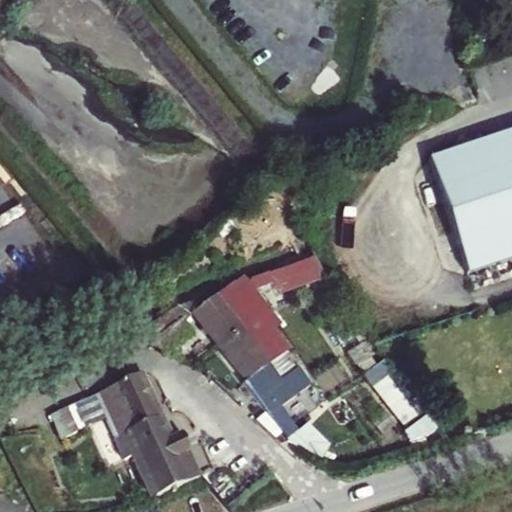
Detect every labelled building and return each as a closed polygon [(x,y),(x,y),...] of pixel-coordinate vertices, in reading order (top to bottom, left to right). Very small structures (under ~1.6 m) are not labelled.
[(511,131),(430,161),(472,277),(511,262),(511,131)] [(276,288),(271,275),(256,280),(260,294),(276,288)] [(230,290),(194,320),(219,349),(255,320),(230,290)] [(255,320),(219,349),(232,364),(245,378),(259,367),(278,350),(262,333),(268,328),(258,317),(255,320)] [(278,350),(259,367),(245,378),(247,381),(244,385),(291,438),(301,428),(282,407),(310,381),(296,366),(291,370),(278,355),(280,353),(278,350)] [(389,360),(369,371),(404,431),(423,420),(389,360)] [(93,396),(113,441),(129,434),(159,421),(139,376),(93,396)] [(142,461),(138,463),(142,473),(147,471),(151,480),(147,482),(151,490),(156,487),(160,497),(203,477),(204,476),(184,434),(168,441),(159,421),(129,434),(140,456),(142,461)]
